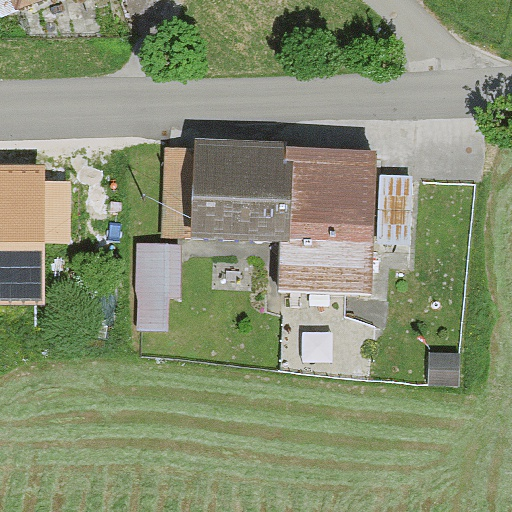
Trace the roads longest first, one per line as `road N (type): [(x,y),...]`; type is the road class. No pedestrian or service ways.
road 1 (residential): [(0,103),(467,94)]
road 2 (residential): [(388,0),(467,94)]
